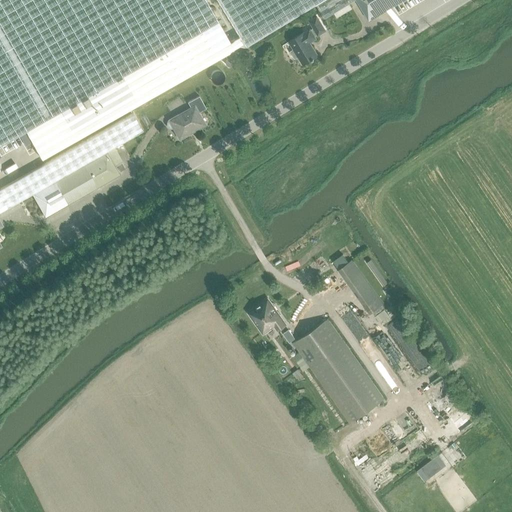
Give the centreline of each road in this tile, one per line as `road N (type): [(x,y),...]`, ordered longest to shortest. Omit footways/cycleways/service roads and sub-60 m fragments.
road 1 (unclassified): [(456,0),(0,279)]
road 2 (track): [(382,511),(337,447),(394,407),(322,301),(272,273),(200,156)]
road 3 (unknown): [(490,0),(236,159),(183,182),(172,173)]
